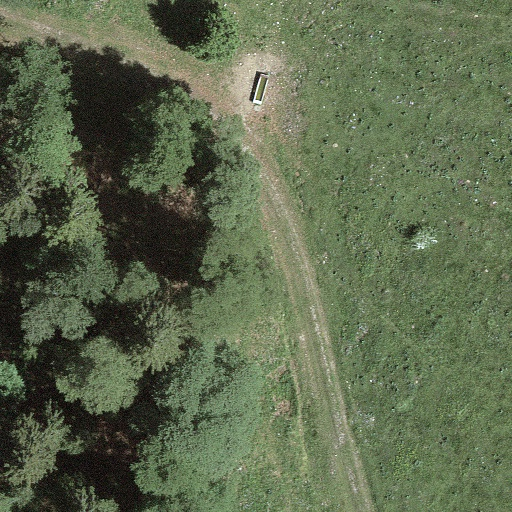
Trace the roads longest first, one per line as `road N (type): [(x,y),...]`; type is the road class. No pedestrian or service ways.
road 1 (track): [(30,0),(115,24),(259,179),(334,410),(357,511)]
road 2 (track): [(511,45),(285,0)]
